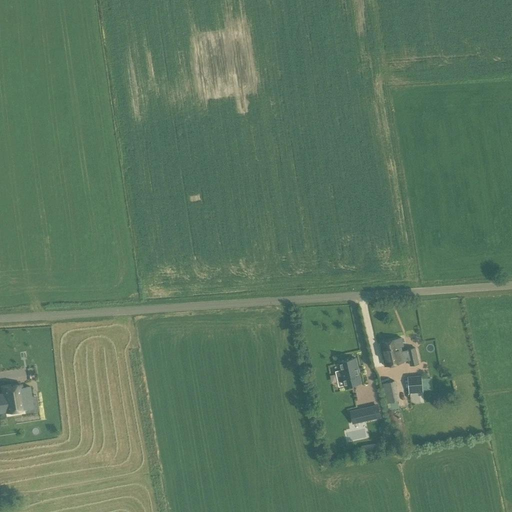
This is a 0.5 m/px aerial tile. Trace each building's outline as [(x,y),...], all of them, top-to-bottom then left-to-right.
[(402,338),(380,342),(385,366),(404,362),(401,347),(403,346),(402,338)] [(416,348),(406,350),(410,365),(419,363),(416,348)] [(356,358),(340,361),(345,386),(361,382),(356,358)] [(423,392),(423,376),(409,376),(410,393),(423,392)] [(399,400),(394,380),(382,383),(387,403),(388,408),(393,407),(392,402),(399,400)] [(21,385),(2,388),(6,411),(24,409),(21,385)] [(366,420),(364,410),(350,413),(353,423),(366,420)] [(384,438),(391,436),(390,431),(388,423),(381,424),(382,427),(383,433),(384,438)] [(380,450),(380,443),(361,444),(361,451),(380,450)]
